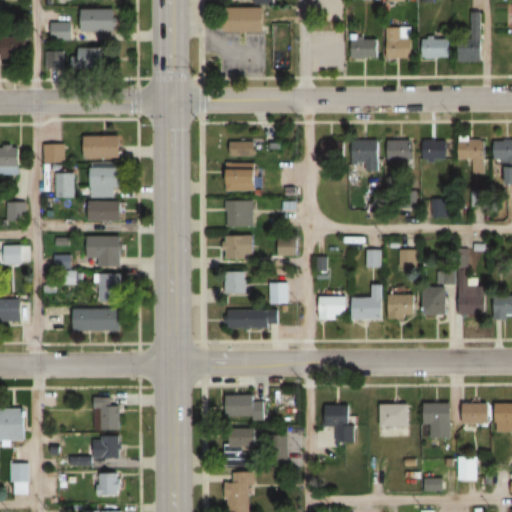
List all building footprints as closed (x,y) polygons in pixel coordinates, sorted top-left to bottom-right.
[(225,32),(265,32),(265,7),(225,7),(225,32)] [(117,9),(80,9),(80,33),(117,33),(117,9)] [(389,27),(389,54),(414,55),(414,38),(403,38),(403,27),(389,27)] [(28,35),(2,35),(2,60),(28,60),(28,35)] [(355,39),(355,55),(380,55),(379,38),(355,39)] [(426,39),(426,55),(449,55),(449,39),(426,39)] [(463,41),(463,59),(484,59),(484,41),(463,41)] [(102,69),(102,47),(73,47),(73,69),(102,69)] [(45,50),(45,69),(64,69),(64,50),(45,50)] [(122,136),(84,136),(84,158),(122,158),(122,136)] [(345,138),(320,138),(320,161),(345,161),(345,138)] [(411,161),(411,138),(388,138),(388,161),(411,161)] [(353,171),(378,171),(378,139),(353,139),(353,171)] [(421,139),(421,162),(447,162),(447,139),(421,139)] [(485,159),(485,139),(463,139),(463,159),(485,159)] [(493,160),(504,160),(504,185),(511,184),(511,139),(493,140),(493,160)] [(257,141),(229,141),(229,156),(257,156),(257,141)] [(65,144),(43,144),(43,163),(65,163),(65,144)] [(0,174),(19,174),(19,146),(0,145),(0,174)] [(257,163),(225,163),(225,190),(257,190),(257,163)] [(122,167),(90,167),(90,197),(114,197),(114,187),(122,187),(122,167)] [(68,197),(68,174),(58,174),(58,197),(68,197)] [(254,200),(224,200),(224,227),(254,227),(254,200)] [(122,201),(90,201),(90,221),(122,221),(122,201)] [(98,267),(122,267),(122,235),(87,235),(87,259),(98,259),(98,267)] [(226,235),(226,258),(254,258),(254,235),(226,235)] [(298,256),(298,238),(276,238),(276,256),(298,256)] [(2,265),(23,265),(23,245),(2,245),(2,265)] [(397,268),(414,268),(414,249),(397,249),(397,268)] [(380,251),(366,251),(366,268),(380,268),(380,251)] [(226,295),(248,295),(248,272),(226,272),(226,295)] [(122,274),(99,274),(99,302),(122,302),(122,274)] [(487,315),(487,286),(472,286),(472,278),(459,278),(459,315),(487,315)] [(288,283),(267,283),(267,303),(288,303),(288,283)] [(383,320),(383,285),(370,285),(370,297),(353,297),(353,320),(383,320)] [(446,316),(446,288),(422,288),(422,316),(446,316)] [(0,321),(24,322),(24,292),(0,292),(0,321)] [(389,319),(416,319),(416,293),(389,293),(389,319)] [(511,316),(511,295),(495,295),(495,317),(511,316)] [(319,296),(319,320),(347,320),(347,296),(319,296)] [(122,309),(73,309),(73,331),(122,331),(122,309)] [(279,309),(228,310),(228,328),(279,328),(279,309)] [(265,419),(265,396),(227,396),(227,419),(265,419)] [(112,398),(95,398),(95,429),(122,429),(122,406),(112,406),(112,398)] [(497,431),(511,431),(511,403),(497,404),(497,431)] [(425,404),(425,439),(452,439),(452,404),(425,404)] [(490,404),(463,404),(463,425),(490,425),(490,404)] [(354,443),(354,405),(323,405),(323,427),(336,427),(336,443),(354,443)] [(409,405),(380,405),(380,427),(409,427),(409,405)] [(26,440),(26,408),(1,408),(1,440),(26,440)] [(227,467),(246,467),(246,447),(257,447),(257,428),(227,428),(227,467)] [(117,434),(93,434),(93,459),(117,459),(117,434)] [(477,456),(458,456),(458,481),(477,481),(477,456)] [(28,493),(28,461),(11,461),(11,492),(28,493)] [(249,511),(249,486),(255,486),(255,472),(232,472),(232,482),(226,482),(225,511),(249,511)] [(98,473),(98,495),(122,495),(122,473),(98,473)]
